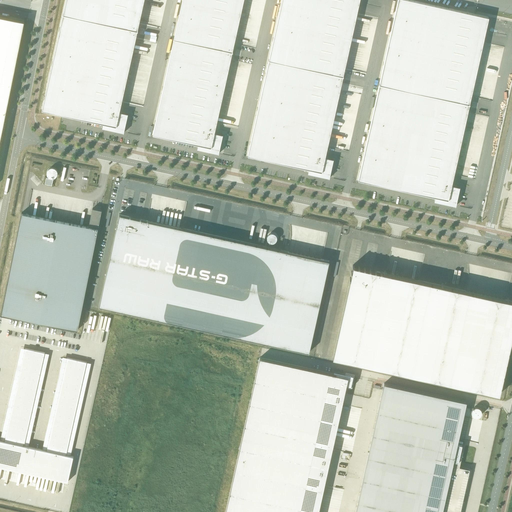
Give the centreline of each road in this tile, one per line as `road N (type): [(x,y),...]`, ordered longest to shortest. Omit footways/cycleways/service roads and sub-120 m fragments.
road 1 (unclassified): [(511,246),(18,137)]
road 2 (unknown): [(96,306),(121,182),(138,186)]
road 3 (unclassified): [(18,137),(46,0)]
